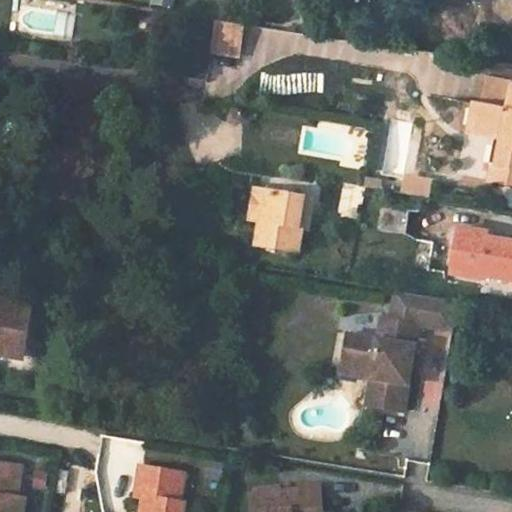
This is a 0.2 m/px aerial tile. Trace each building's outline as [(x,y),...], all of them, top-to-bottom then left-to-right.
[(238,57),(243,26),(216,22),(211,53),(238,57)] [(511,87),(477,81),(472,107),(468,133),(498,139),(493,167),(511,169),(511,87)] [(511,169),(493,167),(490,184),(511,187),(511,169)] [(430,198),(433,180),(406,176),(403,193),(430,198)] [(389,180),(368,177),(366,188),(387,192),(389,180)] [(265,195),(257,194),(252,224),(260,226),(256,249),(301,257),(305,233),(310,234),(314,217),(308,212),(294,200),(265,195)] [(409,212),(380,208),(377,231),(406,235),(409,212)] [(511,242),(490,239),(491,234),(461,230),(454,274),(484,279),(485,276),(511,279),(511,242)] [(435,243),(419,241),(415,269),(431,271),(435,243)] [(407,326),(412,297),(403,296),(398,324),(407,326)] [(460,335),(465,306),(412,297),(407,326),(388,322),(385,344),(355,339),(352,351),(419,362),(425,329),(460,335)] [(52,325),(2,317),(0,327),(0,379),(16,383),(20,356),(43,360),(41,368),(62,372),(63,364),(82,368),(90,322),(54,316),(52,325)] [(419,362),(352,351),(350,367),(367,369),(365,381),(378,383),(373,410),(410,417),(418,374),(411,372),(413,366),(419,367),(419,362)] [(367,369),(350,367),(348,377),(365,381),(367,369)] [(0,511),(27,511),(29,506),(26,505),(25,505),(25,501),(30,470),(0,464),(0,511)] [(189,511),(190,505),(186,505),(190,484),(191,476),(143,467),(142,475),(137,502),(144,503),(142,511),(189,511)] [(323,511),(326,511),(324,501),(322,487),(264,496),(252,499),(254,511),(323,511)]
